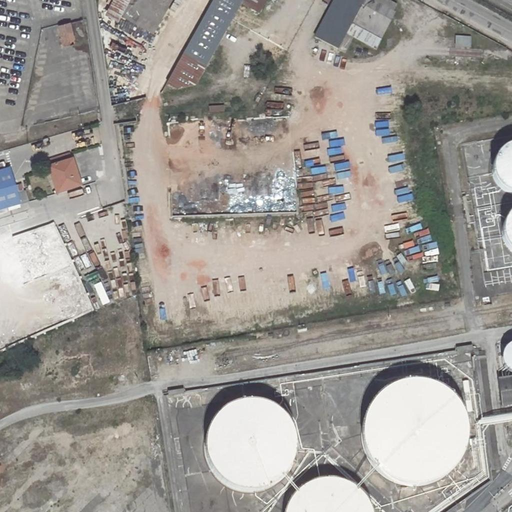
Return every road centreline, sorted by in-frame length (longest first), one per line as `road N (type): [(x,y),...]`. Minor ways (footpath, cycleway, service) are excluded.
road 1 (unknown): [(192,0),(161,60),(149,115),(151,221),(169,255),(202,270),(245,273),(329,253),(352,220),(347,127)]
road 2 (unclassified): [(88,0),(116,197)]
road 3 (unknown): [(113,174),(104,190),(0,221)]
